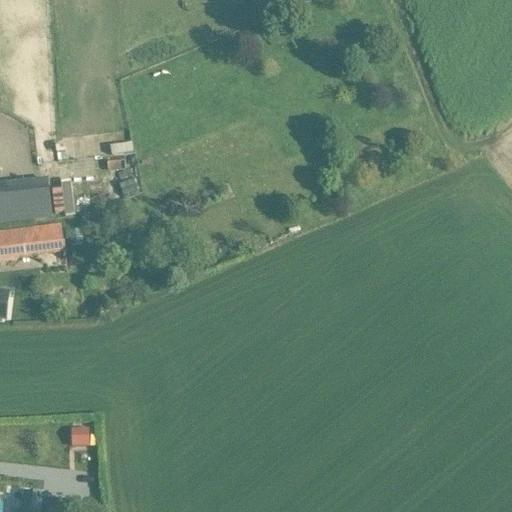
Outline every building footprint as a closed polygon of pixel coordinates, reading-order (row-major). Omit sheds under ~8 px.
[(110,161),(116,196),(136,192),(130,158),(110,161)] [(0,196),(0,224),(52,219),(48,180),(4,185),(5,196),(0,196)] [(52,191),(55,215),(64,214),(65,217),(75,216),(71,184),(61,185),(62,190),(52,191)] [(0,232),(0,260),(65,253),(61,225),(0,232)] [(89,433),(74,433),(74,448),(89,447),(89,433)] [(26,492),(24,511),(42,511),(44,494),(26,492)] [(47,507),(47,511),(82,511),(80,502),(67,505),(66,502),(47,507)]
